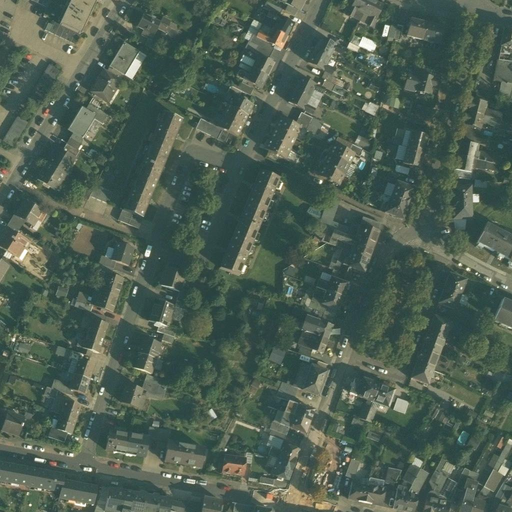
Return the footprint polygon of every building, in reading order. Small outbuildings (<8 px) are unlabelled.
[(50,0),(44,0),(42,6),(47,9),(50,0)] [(68,0),(58,23),(60,24),(71,0),(68,0)] [(95,4),(96,1),(92,0),(71,0),(60,24),(59,26),(64,28),(69,31),(74,33),(80,35),(81,34),(95,4)] [(299,12),(305,0),(282,0),(281,3),(287,6),(297,11),(299,12)] [(356,11),(363,14),(370,0),(369,0),(354,0),(350,8),(356,11)] [(363,14),(370,18),(376,21),(383,7),(370,0),(363,14)] [(263,9),(269,12),(278,17),(279,17),(282,10),(266,2),(263,9)] [(96,5),(95,4),(81,34),(82,34),(96,5)] [(284,12),(294,16),(297,11),(287,6),(284,12)] [(352,19),(356,11),(350,8),(346,16),(352,19)] [(352,19),(359,23),(363,14),(356,11),(352,19)] [(266,18),(276,22),(278,17),(269,12),(266,18)] [(370,18),(363,14),(359,23),(366,26),(370,18)] [(143,30),(154,36),(157,29),(160,23),(159,23),(143,15),(137,27),(143,30)] [(157,29),(165,33),(170,23),(171,21),(162,16),(159,23),(160,23),(157,29)] [(227,22),(214,16),(210,24),(223,30),(227,22)] [(276,22),(272,30),(287,37),(293,24),(279,17),(278,17),(276,22)] [(266,18),(262,25),(263,25),(272,30),(276,22),(266,18)] [(371,29),(376,21),(370,18),(366,26),(371,29)] [(246,33),(253,36),(256,38),(258,32),(262,25),(253,20),(246,33)] [(406,37),(422,41),(427,24),(410,20),(406,37)] [(49,34),(54,36),(59,26),(54,23),(52,27),(49,34)] [(179,28),(170,23),(165,33),(167,35),(165,40),(175,45),(180,35),(176,33),(179,28)] [(442,28),(427,24),(422,41),(438,45),(438,43),(442,28)] [(262,25),(258,32),(268,37),(272,30),(263,25),(262,25)] [(54,36),(60,38),(64,28),(59,26),(54,36)] [(393,39),(396,28),(390,26),(387,38),(393,39)] [(393,39),(399,41),(403,27),(397,26),(396,28),(393,39)] [(60,38),(65,41),(69,31),(64,28),(60,38)] [(438,43),(448,45),(452,30),(442,28),(438,43)] [(507,48),(511,49),(511,29),(504,28),(500,47),(507,48)] [(147,39),(151,41),(154,36),(143,30),(141,36),(147,39)] [(287,37),(272,30),(268,37),(265,43),(275,47),(280,50),(287,37)] [(65,41),(70,43),(74,33),(69,31),(65,41)] [(265,43),(268,37),(258,32),(256,38),(265,43)] [(80,35),(74,33),(70,43),(75,46),(80,36),(80,35)] [(253,36),(246,33),(243,40),(250,43),(253,36)] [(253,36),(250,43),(271,54),(275,47),(265,43),(256,38),(253,36)] [(349,43),(358,48),(361,40),(352,36),(349,43)] [(329,58),(332,51),(335,46),(320,38),(314,51),(329,58)] [(144,45),(156,51),(159,45),(151,41),(147,39),(144,45)] [(482,54),(494,57),(497,45),(485,42),(482,54)] [(124,77),(139,53),(124,43),(109,67),(124,77)] [(268,61),(271,54),(250,43),(246,50),(258,56),(268,61)] [(346,49),(356,54),(359,48),(358,48),(349,43),(346,49)] [(344,50),(335,46),(332,51),(341,55),(344,50)] [(497,61),(510,63),(511,55),(511,53),(506,52),(507,48),(500,47),(497,61)] [(243,56),(256,62),(258,56),(246,50),(243,56)] [(325,66),(329,58),(314,51),(307,64),(322,71),(325,66)] [(139,53),(124,77),(131,81),(146,57),(139,53)] [(256,62),(243,56),(243,55),(239,63),(240,63),(252,69),(256,62)] [(268,61),(258,56),(256,62),(252,69),(267,77),(274,64),(268,61)] [(494,82),(501,83),(511,84),(511,63),(510,63),(497,61),(494,82)] [(238,68),(250,74),(252,69),(240,63),(238,68)] [(26,104),(36,110),(59,73),(49,66),(26,104)] [(334,70),(325,66),(322,71),(324,72),(331,75),(332,74),(334,70)] [(119,80),(121,82),(124,77),(109,67),(106,72),(119,80)] [(418,76),(430,79),(432,71),(416,67),(415,72),(419,73),(418,76)] [(261,89),(267,77),(252,69),(250,74),(248,76),(246,82),(261,89)] [(90,93),(106,102),(119,80),(106,72),(104,71),(90,93)] [(236,77),(246,82),(248,76),(239,71),(236,77)] [(321,79),(330,84),(333,78),(334,78),(335,77),(334,74),(332,74),(331,75),(324,72),(321,79)] [(430,95),(432,86),(434,80),(430,79),(418,76),(410,74),(409,79),(407,79),(404,90),(415,93),(415,92),(430,95)] [(309,98),(313,90),(315,85),(300,77),(294,90),(309,98)] [(330,84),(342,90),(345,83),(334,78),(333,78),(330,84)] [(119,80),(106,102),(108,104),(121,82),(119,80)] [(324,81),(321,88),(325,90),(331,93),(332,92),(335,86),(324,81)] [(380,85),(372,81),(368,89),(376,93),(380,85)] [(228,86),(220,82),(217,87),(225,91),(228,86)] [(242,83),(238,91),(241,92),(250,96),(253,89),(242,83)] [(509,101),(511,87),(511,84),(501,83),(498,98),(509,101)] [(321,88),(315,85),(313,90),(322,95),(325,90),(321,88)] [(332,92),(346,99),(349,93),(335,86),(332,92)] [(238,99),(241,92),(238,91),(230,87),(227,94),(233,96),(238,99)] [(305,105),(309,98),(294,90),(287,103),(303,111),(305,105)] [(313,90),(309,98),(319,102),(322,95),(313,90)] [(233,96),(227,94),(224,101),(229,104),(233,96)] [(229,104),(228,107),(247,117),(253,106),(238,99),(233,96),(229,104)] [(315,110),(319,102),(309,98),(305,105),(315,110)] [(400,100),(390,98),(390,99),(388,107),(398,110),(400,100)] [(338,103),(330,99),(327,106),(334,110),(338,103)] [(466,113),(483,117),(485,110),(486,104),(470,99),(466,113)] [(378,107),(369,103),(364,112),(373,117),(378,107)] [(315,110),(305,105),(303,111),(312,115),(315,110)] [(75,136),(82,140),(94,120),(102,125),(106,117),(88,106),(85,110),(81,108),(67,131),(73,134),(75,136)] [(412,124),(424,127),(429,109),(417,106),(412,124)] [(242,127),(247,117),(228,107),(223,117),(242,127)] [(501,114),(485,110),(483,117),(501,121),(501,120),(500,120),(501,114)] [(163,113),(149,145),(169,153),(182,121),(163,113)] [(301,113),(298,119),(295,125),(300,128),(299,128),(306,131),(309,125),(312,119),(301,113)] [(480,129),(481,123),(483,117),(466,113),(463,125),(480,129)] [(237,138),(242,127),(223,117),(217,128),(222,131),(230,134),(230,135),(237,138)] [(501,121),(483,117),(481,123),(499,128),(501,121)] [(3,142),(13,148),(27,124),(17,118),(3,142)] [(280,118),(275,129),(294,139),(299,128),(300,128),(295,125),(280,118)] [(309,125),(320,130),(323,125),(312,119),(309,125)] [(195,130),(201,133),(206,123),(200,120),(195,130)] [(211,125),(206,123),(201,133),(206,135),(211,125)] [(216,128),(211,125),(206,135),(212,138),(216,128)] [(306,131),(317,137),(320,130),(309,125),(306,131)] [(323,125),(320,130),(327,133),(330,128),(323,125)] [(217,128),(216,128),(212,138),(217,141),(222,131),(217,128)] [(463,128),(461,134),(478,138),(479,132),(463,128)] [(275,129),(270,139),(289,149),(294,139),(275,129)] [(320,130),(317,137),(324,140),(327,133),(320,130)] [(230,134),(222,131),(217,141),(225,144),(227,140),(230,135),(230,134)] [(406,145),(406,148),(423,153),(427,137),(410,133),(406,145)] [(476,143),(478,138),(461,134),(460,139),(476,143)] [(230,135),(227,140),(234,143),(237,138),(230,135)] [(82,140),(75,136),(72,140),(79,144),(82,140)] [(371,142),(361,138),(357,146),(367,151),(371,142)] [(398,146),(406,148),(406,145),(404,143),(402,142),(403,140),(395,138),(393,145),(398,146)] [(70,139),(66,145),(77,151),(81,145),(79,144),(72,140),(70,139)] [(284,159),(289,149),(270,139),(264,150),(268,152),(279,158),(284,160),(284,159)] [(456,156),(473,160),(474,153),(476,146),(459,142),(456,156)] [(82,154),(77,151),(66,145),(63,151),(72,157),(72,158),(74,160),(77,161),(82,154)] [(155,186),(169,153),(149,145),(136,178),(155,186)] [(334,145),(328,155),(348,165),(353,155),(353,154),(348,152),(334,145)] [(353,155),(359,158),(364,151),(352,145),(348,152),(353,154),(353,155)] [(406,148),(398,146),(394,160),(402,162),(406,148)] [(57,148),(47,164),(65,175),(68,176),(72,170),(69,169),(66,167),(72,158),(72,157),(63,151),(57,148)] [(419,169),(423,153),(406,148),(402,162),(401,165),(419,169)] [(276,164),(287,169),(290,163),(284,159),(284,160),(279,158),(268,152),(265,159),(276,164)] [(492,157),(474,153),(473,160),(491,163),(492,157)] [(343,176),(348,165),(328,155),(323,166),(343,176)] [(470,174),(472,167),(473,160),(456,156),(454,171),(470,174)] [(66,167),(69,169),(74,160),(72,158),(66,167)] [(491,163),(473,160),(472,167),(492,171),(494,164),(491,163)] [(55,192),(65,175),(47,164),(37,181),(55,192)] [(348,165),(343,176),(349,179),(354,168),(348,165)] [(338,186),(343,176),(323,166),(318,177),(332,184),(337,186),(338,186)] [(396,166),(394,173),(407,176),(409,169),(396,166)] [(260,171),(246,204),(265,212),(279,179),(260,171)] [(452,178),(470,180),(471,174),(470,174),(454,171),(452,178)] [(142,219),(155,186),(136,178),(122,211),(142,219)] [(394,186),(390,198),(408,205),(414,189),(396,183),(394,186)] [(90,197),(108,205),(112,194),(95,187),(93,192),(80,184),(74,194),(87,202),(90,197)] [(330,189),(341,195),(344,189),(338,186),(337,186),(332,184),(330,189)] [(382,195),(390,198),(394,186),(387,184),(382,195)] [(451,188),(451,204),(470,204),(470,187),(451,188)] [(402,220),(408,205),(390,198),(384,213),(402,220)] [(328,199),(326,204),(318,226),(326,229),(328,230),(331,223),(332,223),(332,222),(337,208),(339,203),(328,199)] [(24,222),(31,227),(32,228),(36,221),(41,224),(46,216),(41,213),(42,212),(24,201),(15,216),(15,217),(24,222)] [(246,204),(233,236),(252,244),(265,212),(246,204)] [(471,220),(470,204),(451,204),(452,221),(471,220)] [(118,221),(138,230),(143,219),(142,219),(122,211),(118,221)] [(14,215),(9,224),(19,230),(24,222),(15,217),(15,216),(14,215)] [(359,226),(354,239),(356,240),(373,246),(378,233),(381,225),(362,218),(359,226)] [(36,233),(41,224),(36,221),(32,228),(31,227),(30,229),(36,233)] [(349,228),(332,222),(332,223),(331,223),(328,230),(339,234),(346,237),(349,228)] [(351,223),(349,228),(346,237),(354,239),(359,226),(351,223)] [(16,235),(19,230),(9,224),(5,229),(7,230),(16,235)] [(503,258),(509,261),(511,252),(511,239),(485,225),(476,242),(484,245),(483,247),(492,252),(493,251),(504,256),(503,258)] [(313,239),(321,242),(326,229),(318,226),(313,239)] [(326,244),(334,247),(339,234),(328,230),(326,229),(321,242),(326,244)] [(12,256),(15,258),(20,249),(24,251),(29,243),(16,235),(7,230),(0,241),(0,248),(6,252),(12,256)] [(341,250),(351,254),(356,240),(354,239),(346,237),(339,234),(334,247),(341,250)] [(238,277),(252,244),(233,236),(219,269),(238,277)] [(356,240),(351,254),(368,260),(373,246),(356,240)] [(115,262),(127,266),(132,249),(117,244),(114,253),(115,254),(112,261),(115,262)] [(28,253),(24,251),(20,249),(15,258),(22,263),(28,253)] [(343,266),(346,267),(351,254),(341,250),(336,263),(343,266)] [(12,256),(6,252),(2,257),(9,261),(12,256)] [(363,273),(368,260),(351,254),(346,267),(347,267),(353,269),(363,273)] [(101,258),(98,265),(113,270),(115,262),(112,261),(101,258)] [(332,270),(340,273),(341,270),(343,266),(336,263),(335,265),(330,263),(328,269),(332,270)] [(111,276),(113,270),(98,265),(96,271),(100,272),(106,274),(111,276)] [(344,275),(350,277),(353,269),(347,267),(345,272),(344,275)] [(159,286),(178,293),(179,292),(176,291),(179,281),(182,282),(184,274),(167,268),(164,278),(162,277),(159,286)] [(295,270),(288,268),(286,275),(292,277),(295,270)] [(340,273),(332,270),(330,276),(331,277),(330,278),(336,280),(339,275),(340,273)] [(100,272),(94,289),(100,291),(106,274),(100,272)] [(331,277),(330,276),(321,273),(319,280),(328,283),(330,278),(331,277)] [(106,274),(100,291),(117,297),(123,280),(111,276),(106,274)] [(350,277),(344,275),(341,282),(347,284),(350,277)] [(449,275),(443,289),(460,295),(465,281),(449,275)] [(328,283),(325,292),(342,298),(347,284),(341,282),(336,280),(330,278),(328,283)] [(315,288),(325,292),(328,283),(319,280),(318,280),(315,288)] [(68,290),(58,287),(55,296),(65,300),(68,290)] [(88,306),(92,307),(95,308),(100,291),(94,289),(91,297),(88,306)] [(454,310),(460,295),(443,289),(438,304),(454,310)] [(111,313),(117,297),(100,291),(95,308),(107,312),(111,313)] [(178,293),(176,299),(187,302),(189,295),(179,292),(178,293)] [(306,292),(303,299),(310,302),(313,295),(306,292)] [(325,292),(323,298),(320,305),(326,307),(337,311),(342,298),(325,292)] [(79,293),(76,301),(88,306),(91,297),(79,293)] [(311,302),(320,305),(323,298),(313,295),(310,302),(311,302)] [(481,307),(486,310),(491,299),(486,296),(481,307)] [(257,300),(248,298),(247,305),(256,307),(257,300)] [(185,311),(187,302),(176,299),(174,307),(174,308),(178,309),(185,311)] [(299,306),(308,309),(311,302),(310,302),(303,299),(302,299),(299,306)] [(74,307),(86,311),(90,313),(92,307),(88,306),(76,301),(74,307)] [(159,325),(168,328),(170,320),(170,319),(167,318),(171,307),(174,308),(174,307),(155,301),(148,322),(153,324),(159,325)] [(492,322),(511,330),(511,305),(502,301),(492,322)] [(323,315),(326,307),(320,305),(311,302),(308,309),(313,311),(323,315)] [(170,319),(170,320),(174,321),(178,309),(174,308),(171,307),(167,318),(170,319)] [(326,307),(323,315),(334,319),(337,311),(326,307)] [(98,322),(100,316),(90,313),(86,311),(84,317),(92,320),(98,322)] [(310,318),(320,322),(323,315),(313,311),(310,318)] [(332,326),(334,319),(323,315),(320,322),(332,326)] [(466,323),(478,327),(481,321),(468,316),(466,323)] [(300,331),(303,332),(327,340),(332,326),(320,322),(310,318),(310,319),(305,317),(303,324),(300,331)] [(433,317),(428,331),(445,338),(448,329),(450,330),(452,326),(450,325),(450,323),(433,317)] [(285,325),(300,331),(303,324),(287,318),(285,325)] [(92,320),(87,334),(102,340),(107,325),(98,322),(92,320)] [(158,328),(156,333),(163,335),(173,338),(176,330),(168,328),(159,325),(158,328)] [(428,331),(421,348),(439,355),(445,338),(428,331)] [(321,355),(327,340),(303,332),(301,339),(300,339),(298,346),(297,348),(300,349),(305,351),(306,349),(310,350),(312,351),(315,352),(321,355)] [(98,354),(102,340),(87,334),(84,342),(82,349),(91,352),(98,354)] [(174,339),(173,338),(163,335),(161,342),(172,345),(174,339)] [(143,339),(138,354),(155,360),(160,345),(143,339)] [(76,347),(80,348),(82,349),(84,342),(78,340),(76,347)] [(30,347),(20,344),(17,352),(27,356),(30,347)] [(68,359),(69,357),(70,352),(57,347),(54,355),(68,359)] [(285,352),(273,347),(267,362),(280,366),(285,352)] [(80,348),(78,354),(89,358),(91,352),(82,349),(80,348)] [(421,348),(415,365),(432,371),(439,355),(421,348)] [(298,355),(309,359),(312,351),(310,350),(306,349),(305,351),(300,349),(298,355)] [(88,364),(89,358),(78,354),(70,352),(69,357),(78,360),(88,364)] [(152,370),(155,360),(138,354),(132,369),(150,375),(152,370)] [(71,360),(67,373),(73,375),(78,362),(71,360)] [(78,362),(73,375),(89,380),(94,366),(88,364),(78,360),(78,362)] [(155,360),(152,370),(160,372),(163,363),(155,360)] [(296,375),(306,379),(310,367),(300,364),(296,375)] [(427,386),(432,371),(415,365),(410,379),(427,386)] [(310,367),(306,379),(323,385),(327,372),(310,366),(310,367)] [(62,380),(71,383),(73,375),(67,373),(65,372),(62,380)] [(89,380),(73,375),(71,383),(69,387),(68,390),(73,392),(84,395),(89,380)] [(298,389),(301,391),(306,379),(296,375),(294,382),(292,387),(298,389)] [(16,379),(10,376),(8,383),(14,385),(16,379)] [(146,376),(144,382),(158,386),(160,380),(146,376)] [(285,385),(292,387),(294,382),(287,379),(285,385)] [(318,398),(323,385),(306,379),(301,391),(318,398)] [(349,394),(356,397),(362,383),(354,380),(349,394)] [(363,380),(362,383),(356,397),(366,400),(372,403),(378,385),(363,380)] [(57,392),(72,397),(73,392),(68,390),(69,387),(53,381),(51,390),(57,392)] [(260,383),(253,381),(250,386),(257,390),(260,383)] [(166,389),(158,386),(144,382),(141,390),(142,390),(155,395),(162,395),(164,395),(166,389)] [(282,384),(279,390),(295,396),(298,389),(292,387),(285,385),(282,384)] [(394,391),(378,385),(372,403),(387,408),(390,402),(392,403),(394,398),(391,397),(394,391)] [(121,403),(136,408),(140,397),(140,396),(142,390),(141,390),(127,386),(121,403)] [(44,396),(55,400),(55,398),(57,392),(51,390),(46,389),(44,396)] [(142,390),(140,396),(162,403),(164,395),(162,395),(155,395),(142,390)] [(292,404),(295,396),(279,390),(276,398),(280,400),(288,402),(289,403),(290,402),(292,404)] [(146,399),(140,397),(136,408),(143,410),(146,399)] [(50,413),(60,416),(65,401),(55,398),(55,400),(50,413)] [(408,403),(397,399),(393,411),(404,414),(408,403)] [(280,400),(276,411),(284,413),(288,402),(280,400)] [(65,401),(60,416),(75,421),(80,406),(65,401)] [(284,413),(283,413),(293,417),(297,405),(292,404),(290,402),(289,403),(288,402),(284,413)] [(387,408),(372,403),(370,408),(376,410),(385,414),(387,408)] [(297,405),(293,417),(309,423),(313,411),(297,405)] [(359,419),(365,421),(370,408),(364,406),(359,419)] [(376,410),(370,408),(365,421),(371,423),(376,410)] [(211,409),(204,414),(209,423),(217,418),(211,409)] [(272,422),(279,425),(283,413),(284,413),(276,411),(272,422)] [(438,411),(436,420),(446,423),(448,415),(438,411)] [(283,413),(279,425),(289,429),(293,417),(283,413)] [(12,433),(19,435),(21,427),(24,420),(23,419),(7,414),(1,431),(12,434),(12,433)] [(21,427),(27,429),(31,416),(25,414),(23,419),(24,420),(21,427)] [(70,436),(75,421),(60,416),(58,421),(55,430),(67,434),(70,436)] [(305,434),(309,423),(293,417),(289,429),(305,434)] [(49,427),(51,428),(55,430),(58,421),(52,419),(49,427)] [(351,425),(362,429),(364,423),(353,419),(351,425)] [(285,436),(289,429),(279,425),(272,422),(269,430),(271,431),(285,436)] [(342,427),(334,424),(331,433),(343,437),(345,433),(342,427)] [(148,439),(157,441),(159,430),(147,427),(145,438),(148,438),(148,439)] [(63,444),(67,434),(55,430),(51,428),(47,438),(63,444)] [(169,431),(159,430),(157,441),(167,443),(169,431)] [(105,451),(124,454),(128,435),(114,433),(114,432),(108,431),(105,451)] [(268,436),(283,442),(285,436),(271,431),(269,434),(268,436)] [(380,437),(369,432),(366,438),(377,443),(380,437)] [(142,438),(128,435),(124,454),(144,458),(148,439),(148,438),(145,438),(142,437),(142,438)] [(218,448),(223,449),(229,437),(225,435),(218,448)] [(283,442),(268,436),(265,446),(271,448),(279,451),(281,444),(282,444),(283,442)] [(505,441),(498,436),(492,446),(500,450),(505,441)] [(163,462),(200,469),(204,450),(167,443),(163,462)] [(281,444),(279,451),(279,452),(280,453),(277,460),(293,466),(299,450),(282,444),(281,444)] [(506,444),(502,452),(506,454),(510,446),(506,444)] [(269,457),(277,460),(280,453),(279,452),(279,451),(271,448),(268,456),(269,457)] [(498,459),(498,460),(503,463),(507,454),(506,454),(502,452),(498,459)] [(493,456),(485,472),(490,475),(492,471),(498,460),(498,459),(493,456)] [(222,473),(242,477),(244,464),(245,460),(224,457),(222,473)] [(277,460),(269,457),(266,467),(273,469),(273,467),(275,468),(277,460)] [(415,459),(410,466),(419,471),(423,463),(415,459)] [(287,481),(293,466),(277,460),(275,468),(273,467),(273,469),(270,475),(287,481)] [(345,477),(352,479),(358,463),(351,460),(345,477)] [(440,460),(433,474),(438,476),(439,477),(441,473),(446,463),(440,460)] [(492,471),(497,473),(501,466),(503,463),(498,460),(492,471)] [(0,482),(26,487),(30,469),(0,463),(0,482)] [(441,473),(449,477),(454,468),(446,463),(441,473)] [(393,509),(403,511),(407,495),(419,471),(410,466),(402,481),(404,482),(401,488),(397,487),(393,509)] [(501,466),(497,473),(502,476),(504,477),(508,470),(501,466)] [(26,487),(59,493),(60,493),(62,482),(63,476),(30,469),(26,487)] [(387,485),(393,486),(401,471),(390,469),(387,485)] [(456,490),(462,492),(463,490),(466,480),(469,473),(465,470),(461,477),(456,490)] [(419,471),(407,495),(415,496),(427,475),(419,471)] [(490,491),(493,493),(502,476),(497,473),(492,471),(490,475),(483,487),(490,491)] [(463,498),(471,500),(474,492),(476,483),(475,483),(477,476),(473,474),(469,472),(469,473),(466,480),(463,490),(465,490),(463,498)] [(478,484),(483,487),(490,475),(485,472),(478,484)] [(428,494),(426,499),(436,501),(448,479),(449,477),(441,473),(439,477),(438,476),(433,486),(435,487),(434,489),(433,492),(430,492),(428,494)] [(433,486),(438,476),(433,474),(428,483),(432,488),(434,489),(435,487),(433,486)] [(259,484),(273,486),(274,481),(260,478),(259,484)] [(360,478),(359,484),(360,484),(360,486),(367,487),(368,486),(369,480),(360,478)] [(369,480),(368,486),(382,489),(383,482),(369,479),(369,480)] [(448,479),(436,501),(449,504),(449,503),(454,494),(454,489),(457,484),(448,479)] [(95,488),(62,482),(60,493),(59,493),(58,499),(92,506),(95,488)] [(348,500),(364,503),(367,487),(360,486),(360,484),(359,484),(352,483),(351,484),(348,500)] [(501,500),(502,501),(509,489),(502,485),(495,497),(501,500)] [(368,486),(367,487),(364,503),(380,507),(384,489),(382,489),(368,486)] [(490,491),(483,487),(479,494),(481,497),(485,498),(490,491)] [(94,511),(103,511),(108,489),(102,488),(99,499),(94,511)] [(128,511),(129,511),(128,511),(131,494),(123,493),(123,492),(108,489),(103,511),(128,511)] [(511,493),(511,490),(509,489),(502,501),(506,503),(511,493)] [(141,511),(144,495),(145,496),(145,493),(139,492),(139,494),(131,493),(131,494),(128,511),(129,511),(135,511),(134,511),(141,511)] [(503,509),(511,511),(511,493),(506,503),(503,509)] [(479,494),(473,501),(483,504),(487,505),(489,500),(485,498),(481,497),(479,494)] [(154,511),(157,498),(157,496),(152,495),(152,497),(145,496),(144,495),(141,511),(154,511)] [(413,511),(416,497),(415,496),(407,495),(403,511),(405,511),(413,511)] [(168,511),(170,501),(171,498),(165,497),(165,499),(157,498),(154,511),(168,511)] [(200,511),(218,511),(221,502),(203,498),(202,504),(200,511)] [(469,511),(473,501),(471,500),(463,498),(458,511),(469,511)] [(433,511),(436,501),(426,499),(423,511),(433,511)] [(503,509),(506,503),(502,501),(501,500),(497,507),(503,509)] [(168,511),(176,511),(178,503),(170,501),(168,511)] [(188,501),(186,505),(182,511),(200,511),(202,504),(188,501)] [(447,511),(449,504),(436,501),(433,511),(447,511)] [(480,511),(483,504),(473,501),(469,511),(480,511)] [(176,511),(182,511),(186,505),(178,503),(176,511)]
